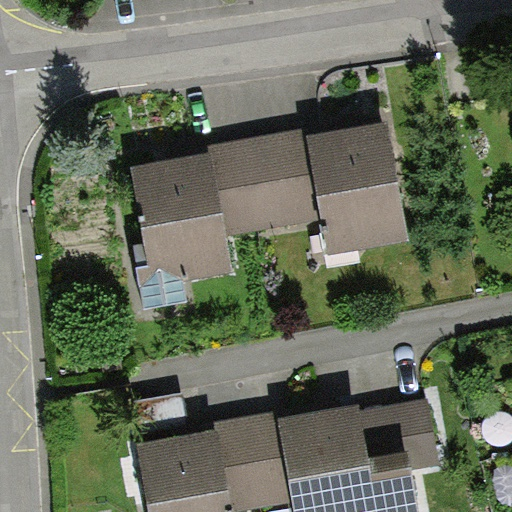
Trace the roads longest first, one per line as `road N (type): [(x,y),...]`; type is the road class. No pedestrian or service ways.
road 1 (residential): [(485,0),(0,83)]
road 2 (residential): [(176,373),(511,311)]
road 3 (residential): [(0,327),(14,511)]
